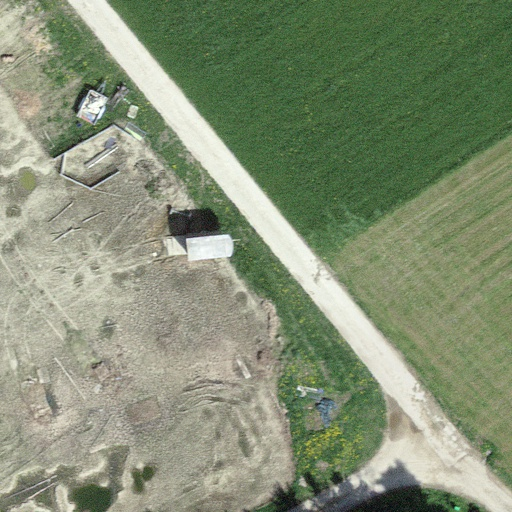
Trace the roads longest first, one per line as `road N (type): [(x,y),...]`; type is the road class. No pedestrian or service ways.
road 1 (track): [(79,0),(442,448)]
road 2 (track): [(319,511),(442,448)]
